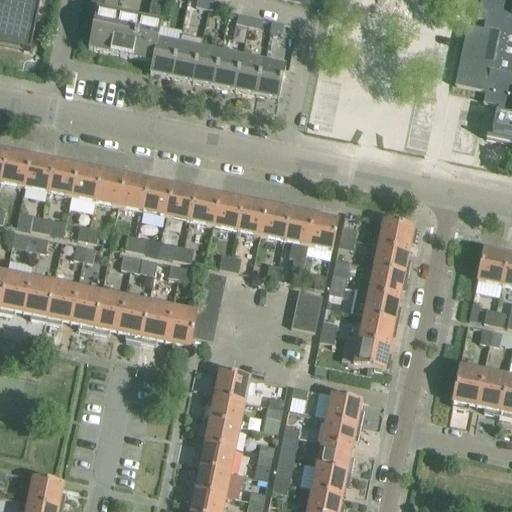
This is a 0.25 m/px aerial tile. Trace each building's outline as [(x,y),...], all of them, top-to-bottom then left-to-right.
[(0,0),(0,47),(23,52),(23,54),(28,55),(39,0),(0,0)] [(157,44),(161,26),(114,16),(117,0),(92,0),(89,16),(95,18),(88,52),(152,65),(152,66),(157,44)] [(152,0),(148,18),(159,20),(163,0),(152,0)] [(330,0),(283,0),(283,3),(328,13),(330,0)] [(511,149),(511,0),(480,0),(476,22),(484,24),(483,33),(466,29),(454,89),(485,95),(482,106),(498,110),(497,117),(496,116),(491,138),(492,138),(491,143),(486,142),(486,144),(511,149)] [(209,5),(197,2),(195,11),(207,13),(209,5)] [(209,5),(207,13),(220,16),(221,7),(209,5)] [(250,22),(237,19),(235,28),(248,30),(250,22)] [(250,22),(248,30),(260,33),(262,24),(250,22)] [(282,37),(283,29),(271,26),(269,35),(282,37)] [(178,48),(171,82),(192,86),(199,52),(201,42),(180,38),(178,48)] [(149,77),(171,82),(178,48),(157,44),(152,66),(152,65),(149,77)] [(192,86),(214,90),(220,57),(199,52),(192,86)] [(214,90),(235,95),(242,61),(220,57),(214,90)] [(235,95),(256,99),(263,65),(242,61),(235,95)] [(263,65),(256,99),(278,104),(285,70),(263,65)] [(0,187),(24,192),(31,157),(15,154),(15,157),(7,156),(0,187)] [(46,160),(31,157),(24,192),(47,197),(54,165),(46,164),(46,160)] [(47,197),(71,202),(78,167),(62,164),(62,167),(54,165),(47,197)] [(71,202),(94,207),(101,175),(93,173),(93,170),(78,167),(71,202)] [(109,177),(101,175),(94,207),(118,211),(125,176),(109,173),(109,177)] [(118,211),(142,216),(148,185),(140,183),(141,180),(125,176),(118,211)] [(156,187),(148,185),(142,216),(165,221),(173,186),(157,183),(156,187)] [(165,221),(189,226),(195,195),(187,193),(188,189),(173,186),(165,221)] [(189,226),(212,231),(220,196),(204,193),(203,196),(195,195),(189,226)] [(235,199),(220,196),(212,231),(236,236),(242,204),(234,203),(235,199)] [(236,236),(260,241),(267,206),(251,202),(251,206),(242,204),(236,236)] [(282,209),(267,206),(260,241),(283,245),(290,214),(281,212),(282,209)] [(301,277),(307,250),(314,215),(298,212),(298,216),(290,214),(283,245),(291,247),(288,264),(292,265),(290,275),(301,277)] [(329,218),(314,215),(307,250),(331,255),(337,223),(329,222),(329,218)] [(30,234),(39,236),(42,222),(33,220),(30,234)] [(39,236),(49,238),(52,224),(42,222),(39,236)] [(381,225),(376,249),(408,256),(410,248),(414,249),(417,233),(414,233),(414,232),(381,225)] [(77,244),(86,246),(89,232),(80,230),(77,244)] [(86,246),(96,248),(99,234),(89,232),(86,246)] [(340,242),(354,245),(356,235),(342,232),(340,242)] [(38,242),(28,240),(25,254),(35,256),(38,242)] [(124,254),(134,256),(136,242),(127,240),(124,254)] [(38,242),(35,256),(45,258),(48,244),(38,242)] [(146,244),(136,242),(134,256),(143,258),(146,244)] [(340,242),(338,252),(352,255),(354,245),(340,242)] [(407,264),(408,256),(376,249),(372,273),(407,280),(410,265),(407,264)] [(85,252),(75,250),(73,264),(82,266),(85,252)] [(171,264),(181,266),(184,251),(174,250),(171,264)] [(501,291),(507,259),(499,257),(500,254),(484,250),(484,253),(483,253),(476,286),(501,291)] [(181,266),(191,268),(194,254),(184,251),(181,266)] [(95,254),(85,252),(82,266),(92,268),(95,254)] [(228,275),(231,261),(221,259),(218,273),(228,275)] [(501,291),(511,292),(511,259),(507,259),(501,291)] [(133,262),(123,260),(120,274),(130,276),(133,262)] [(231,261),(228,275),(237,277),(240,263),(231,261)] [(142,264),(133,262),(130,276),(139,278),(142,264)] [(330,289),(344,292),(349,268),(335,265),(330,289)] [(7,267),(6,276),(30,278),(31,269),(7,267)] [(153,281),(150,298),(164,301),(167,284),(177,286),(180,271),(156,267),(153,281)] [(268,269),(265,283),(275,285),(278,271),(268,269)] [(189,273),(180,271),(177,286),(187,288),(189,273)] [(275,285),(285,287),(287,273),(278,271),(275,285)] [(372,273),(367,296),(399,303),(400,295),(404,296),(407,280),(372,273)] [(30,281),(7,276),(0,308),(0,317),(14,321),(15,317),(22,318),(30,281)] [(204,277),(202,287),(223,292),(226,281),(204,277)] [(323,295),(326,281),(316,279),(313,293),(323,295)] [(53,286),(30,281),(22,318),(30,320),(30,324),(45,327),(53,286)] [(61,326),(70,328),(77,291),(53,286),(45,327),(60,330),(61,326)] [(221,303),(223,292),(202,287),(200,298),(221,303)] [(330,289),(328,298),(342,301),(344,292),(330,289)] [(93,337),(101,296),(77,291),(70,328),(78,330),(77,334),(93,337)] [(125,301),(101,296),(93,337),(108,340),(109,336),(117,338),(125,301)] [(296,308),(319,313),(322,301),(298,296),(296,308)] [(397,311),(399,303),(367,296),(362,320),(397,327),(401,312),(397,311)] [(219,314),(221,303),(200,298),(198,309),(219,314)] [(140,346),(148,305),(125,301),(117,338),(125,339),(124,343),(140,346)] [(172,310),(148,305),(140,346),(155,350),(156,346),(164,347),(172,310)] [(319,313),(296,308),(293,320),(317,325),(319,313)] [(217,325),(219,314),(198,309),(196,315),(195,320),(217,325)] [(195,320),(196,315),(172,310),(164,347),(172,349),(171,353),(187,356),(187,353),(188,353),(191,342),(193,331),(195,320)] [(483,327),(493,329),(496,315),(486,313),(483,327)] [(493,329),(501,331),(504,316),(496,315),(493,329)] [(357,319),(355,326),(360,327),(357,343),(389,350),(391,342),(394,343),(397,327),(362,320),(357,319)] [(214,335),(217,325),(195,320),(193,331),(214,335)] [(317,325),(293,320),(290,332),(314,337),(317,325)] [(322,326),(320,336),(334,339),(336,329),(322,326)] [(212,346),(214,335),(193,331),(191,342),(212,346)] [(491,335),(482,333),(479,347),(489,349),(491,335)] [(491,335),(489,349),(497,351),(500,336),(491,335)] [(332,348),(334,339),(320,336),(318,346),(332,348)] [(352,367),(356,341),(346,340),(341,365),(352,367)] [(387,358),(389,350),(357,343),(352,368),(385,374),(388,374),(391,359),(387,358)] [(459,369),(451,407),(452,407),(451,410),(467,414),(468,410),(476,411),(483,374),(459,369)] [(507,379),(483,374),(476,411),(484,413),(483,417),(498,420),(507,379)] [(213,400),(245,407),(250,383),(217,376),(217,377),(214,376),(211,392),(215,392),(213,400)] [(511,380),(507,379),(498,420),(511,422),(511,380)] [(293,392),(291,401),(305,404),(307,394),(293,392)] [(330,399),(325,423),(360,431),(363,415),(360,414),(361,406),(330,399)] [(205,423),(240,430),(245,407),(213,400),(211,408),(208,408),(205,423)] [(282,415),(284,405),(270,402),(268,412),(282,415)] [(282,415),(268,412),(263,435),(277,438),(282,415)] [(203,447),(235,454),(240,430),(205,423),(202,439),(205,439),(203,447)] [(325,423),(320,447),(351,453),(353,445),(356,446),(360,431),(325,423)] [(285,429),(283,439),(297,442),(299,432),(285,429)] [(283,439),(281,449),(295,451),(297,442),(283,439)] [(195,470),(230,478),(235,454),(203,447),(202,455),(198,455),(195,470)] [(320,447),(315,470),(350,478),(353,462),(350,461),(351,453),(320,447)] [(272,461),(274,452),(260,449),(258,459),(272,461)] [(256,468),(253,481),(267,484),(270,471),(272,461),(258,459),(256,468)] [(194,495),(225,501),(230,478),(195,470),(192,486),(195,487),(194,495)] [(315,470),(310,494),(342,500),(343,492),(347,493),(350,478),(315,470)] [(275,476),(273,486),(287,489),(289,479),(275,476)] [(63,489),(31,482),(26,506),(54,511),(61,511),(65,498),(62,497),(63,489)] [(273,486),(271,496),(285,498),(287,489),(273,486)] [(310,494),(306,511),(342,511),(344,509),(340,508),(342,500),(310,494)] [(186,511),(223,511),(225,501),(194,495),(192,502),(189,502),(186,511)] [(262,509),(264,499),(250,496),(248,506),(262,509)]
